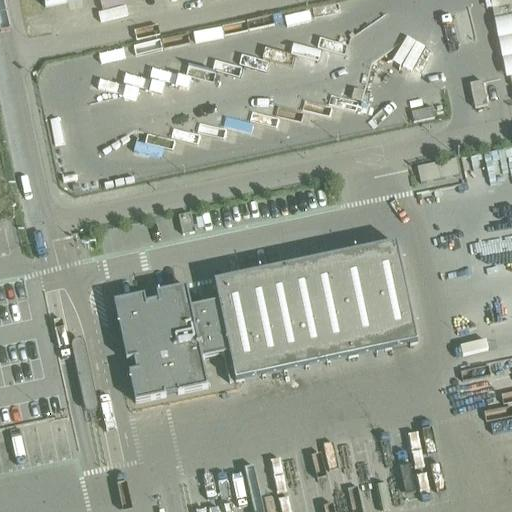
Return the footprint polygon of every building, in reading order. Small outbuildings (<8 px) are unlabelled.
[(44,0),(46,10),(91,0),(44,0)] [(511,0),(489,0),(495,23),(511,19),(511,0)] [(482,84),(470,87),(475,111),(487,109),(482,84)] [(361,105),(364,95),(354,92),(351,102),(361,105)] [(190,217),(187,218),(179,219),(183,238),(194,236),(190,217)] [(145,299),(114,305),(127,364),(134,363),(137,377),(130,379),(136,406),(208,391),(202,363),(224,358),(230,387),(417,347),(396,247),(214,286),(218,306),(191,311),(187,290),(157,297),(158,303),(146,306),(145,299)] [(85,347),(72,350),(85,411),(98,408),(85,347)]
